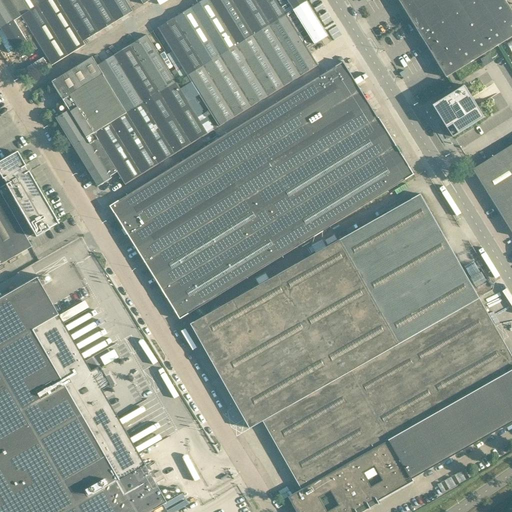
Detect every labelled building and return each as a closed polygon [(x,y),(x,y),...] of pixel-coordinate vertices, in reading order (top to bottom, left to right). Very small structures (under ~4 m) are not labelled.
[(0,0),(0,26),(0,27),(14,19),(20,16),(10,0),(0,0)] [(38,5),(46,0),(10,0),(20,16),(21,15),(38,5)] [(57,0),(46,0),(38,5),(69,55),(86,45),(84,41),(57,0)] [(100,32),(80,0),(57,0),(84,41),(100,32)] [(126,0),(80,0),(100,32),(133,11),(126,0)] [(203,0),(192,7),(221,54),(237,45),(209,0),(203,0)] [(232,0),(209,0),(237,45),(253,34),(232,0)] [(255,0),(232,0),(253,34),(270,24),(255,0)] [(255,0),(270,24),(287,14),(278,0),(255,0)] [(278,0),(279,1),(287,14),(289,18),(308,49),(329,36),(310,6),(306,0),(278,0)] [(399,0),(448,78),(511,37),(511,10),(505,0),(399,0)] [(38,5),(21,15),(34,36),(52,66),(69,55),(38,5)] [(175,17),(204,64),(221,54),(192,7),(175,17)] [(221,54),(204,64),(187,75),(220,127),(319,65),(308,49),(289,18),(287,14),(270,24),(253,34),(237,45),(221,54)] [(20,16),(14,19),(27,41),(34,36),(21,15),(20,16)] [(187,75),(204,64),(175,17),(159,28),(187,75)] [(29,43),(27,41),(14,19),(0,27),(2,30),(0,30),(0,38),(9,53),(14,50),(15,51),(26,44),(27,45),(29,44),(28,43),(29,43)] [(131,45),(160,92),(177,82),(148,35),(131,45)] [(116,55),(143,102),(160,92),(131,45),(116,55)] [(98,65),(127,112),(143,102),(116,55),(98,65)] [(73,145),(93,132),(110,122),(111,122),(127,112),(98,65),(93,57),(53,82),(70,110),(56,118),(73,145)] [(245,162),(263,190),(379,118),(345,61),(228,134),(245,162)] [(177,82),(160,92),(192,144),(209,133),(177,82)] [(485,117),(465,85),(434,105),(453,137),(485,117)] [(143,102),(175,154),(192,144),(160,92),(143,102)] [(127,112),(159,164),(175,154),(143,102),(127,112)] [(142,175),(159,164),(127,112),(111,122),(110,122),(142,175)] [(263,190),(298,247),(415,174),(379,118),(263,190)] [(110,122),(93,132),(118,172),(126,185),(142,175),(110,122)] [(118,172),(93,132),(73,145),(98,186),(112,178),(111,176),(118,172)] [(245,162),(228,134),(111,206),(128,234),(245,162)] [(511,231),(511,145),(482,164),(473,169),(474,170),(511,231)] [(6,184),(0,186),(0,193),(26,238),(33,234),(35,237),(48,229),(47,227),(56,221),(16,151),(0,160),(0,176),(2,179),(3,179),(6,184)] [(128,234),(146,263),(263,190),(245,162),(128,234)] [(298,247),(263,190),(146,263),(163,291),(160,293),(164,299),(167,298),(181,319),(298,247)] [(26,238),(0,193),(0,264),(31,247),(26,238)] [(272,421),(276,428),(270,432),(302,489),(390,439),(412,478),(418,475),(511,421),(511,354),(421,194),(191,324),(250,428),(263,421),(265,424),(272,421)] [(0,297),(0,511),(148,511),(165,502),(144,464),(101,390),(109,385),(98,365),(97,366),(90,371),(57,315),(36,277),(0,297)] [(100,332),(76,343),(78,348),(102,337),(100,332)] [(140,378),(114,393),(125,412),(152,397),(140,378)] [(122,424),(138,415),(135,411),(120,419),(122,424)] [(265,424),(270,432),(276,428),(272,421),(265,424)] [(390,439),(302,489),(289,497),(297,511),(358,511),(414,481),(412,478),(390,439)] [(165,503),(169,511),(170,511),(188,503),(183,493),(165,503)]
